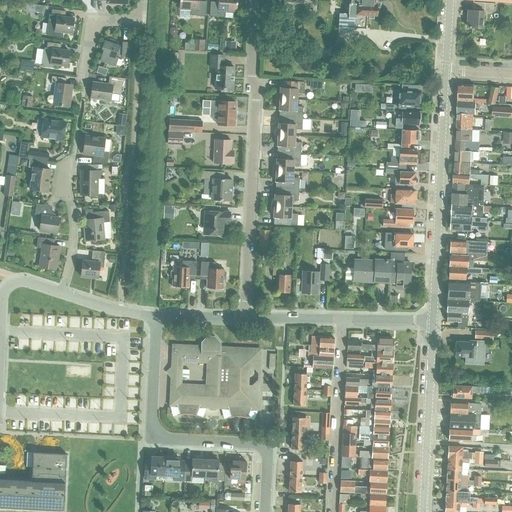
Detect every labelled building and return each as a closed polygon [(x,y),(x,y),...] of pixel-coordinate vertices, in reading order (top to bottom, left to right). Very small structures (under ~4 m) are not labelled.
[(179,0),(179,9),(191,9),(190,15),(206,16),(206,2),(198,1),(197,0),(179,0)] [(210,2),(210,17),(225,17),(225,12),(237,12),(237,0),(219,0),(219,2),(210,2)] [(283,0),(283,9),(291,9),(291,19),(303,19),(303,0),(283,0)] [(349,4),(348,14),(339,14),(338,30),(355,31),(355,29),(365,29),(366,15),(376,16),(377,14),(379,14),(379,8),(377,8),(377,0),(350,0),(351,4),(349,4)] [(494,13),(495,4),(474,3),(474,11),(470,11),(469,28),(484,29),(485,13),(494,13)] [(66,11),(64,11),(52,9),(51,15),(49,15),(47,34),(62,36),(63,32),(72,33),(74,18),(65,17),(66,11)] [(194,50),(205,51),(206,40),(195,39),(194,50)] [(100,61),(115,66),(119,54),(121,55),(121,57),(129,57),(129,42),(122,42),(122,47),(119,46),(104,41),(102,48),(103,49),(100,61)] [(42,66),(53,67),(53,64),(67,66),(69,52),(60,50),(61,44),(47,42),(46,48),(44,48),(42,66)] [(180,53),(170,53),(169,62),(179,63),(180,53)] [(215,89),(233,90),(234,67),(223,67),(224,55),(211,55),(210,68),(216,68),(215,89)] [(21,60),(20,69),(33,71),(34,62),(21,60)] [(56,83),(54,95),(51,95),(48,96),(47,99),(48,102),(50,103),(53,103),(53,105),(69,107),(72,85),(65,84),(66,78),(52,76),(51,82),(56,83)] [(91,98),(110,101),(111,93),(120,94),(124,78),(109,76),(108,85),(93,82),(91,98)] [(278,90),(276,99),(297,100),(297,93),(304,94),(304,82),(284,81),(283,88),(280,88),(280,91),(278,90)] [(459,84),(458,101),(476,102),(494,102),(494,104),(495,104),(500,88),(491,87),(488,100),(473,99),(474,85),(459,84)] [(386,111),(398,112),(398,108),(405,108),(405,107),(413,107),(413,106),(419,107),(420,92),(399,91),(398,102),(395,102),(395,105),(386,105),(386,111)] [(282,111),(282,117),(302,118),(303,107),(296,107),(297,100),(276,99),(278,108),(279,107),(279,110),(282,111)] [(210,101),(210,112),(218,112),(217,125),(235,126),(236,102),(219,101),(210,101)] [(473,114),(478,114),(478,110),(475,110),(476,102),(458,101),(457,113),(473,114)] [(511,116),(511,108),(494,107),(493,116),(511,116)] [(394,119),(389,119),(389,127),(401,128),(401,124),(419,125),(419,113),(402,112),(394,112),(394,119)] [(457,113),(457,128),(473,129),(473,114),(457,113)] [(305,115),(304,126),(312,127),(313,116),(305,115)] [(277,126),(274,135),(295,136),(295,129),(302,129),(302,118),(282,117),(282,124),(278,123),(278,127),(277,126)] [(65,122),(64,122),(44,119),(41,137),(63,140),(65,122)] [(169,131),(201,132),(202,121),(169,119),(169,131)] [(473,129),(457,128),(456,149),(474,150),(479,150),(479,144),(472,144),(473,129)] [(387,149),(399,149),(400,149),(401,149),(401,147),(409,148),(410,144),(417,144),(417,140),(419,140),(420,131),(402,130),(401,145),(387,144),(387,149)] [(168,144),(182,144),(182,132),(169,132),(168,144)] [(503,143),(511,144),(511,132),(504,132),(503,143)] [(280,146),(280,153),(301,154),(301,143),(295,142),(295,136),(274,135),(276,143),(277,143),(277,146),(280,146)] [(85,136),(84,141),(81,146),(84,148),(83,153),(90,155),(93,156),(93,163),(107,163),(109,153),(103,152),(105,138),(85,136)] [(233,163),(233,150),(230,150),(231,140),(214,140),(213,163),(230,164),(230,163),(233,163)] [(30,159),(48,162),(49,154),(28,151),(29,143),(20,141),(18,157),(30,159)] [(386,162),(386,168),(399,169),(406,170),(406,164),(416,164),(416,159),(419,159),(419,150),(401,149),(400,149),(399,149),(399,157),(391,156),(391,162),(386,162)] [(304,157),(311,158),(313,152),(305,150),(304,157)] [(456,151),(455,161),(471,163),(474,163),(474,160),(471,160),(471,152),(456,151)] [(273,169),(273,170),(293,171),(294,165),(300,165),(301,154),(280,153),(280,159),(276,159),(276,162),(275,162),(274,164),(274,165),(273,167),(273,169)] [(6,175),(4,194),(12,196),(15,176),(18,157),(18,156),(9,155),(6,175)] [(48,162),(30,159),(29,167),(33,168),(30,189),(47,192),(51,170),(47,169),(48,162)] [(455,161),(454,173),(470,174),(480,174),(480,171),(471,171),(471,163),(455,161)] [(82,164),(82,171),(81,170),(80,195),(98,196),(98,179),(102,179),(102,171),(98,171),(98,165),(82,164)] [(385,168),(385,174),(395,174),(394,184),(399,184),(401,184),(400,189),(412,190),(412,185),(415,185),(415,183),(417,182),(417,179),(416,178),(415,177),(415,176),(415,172),(408,172),(399,172),(399,169),(386,168),(385,168)] [(279,182),(278,189),(299,190),(299,178),(293,178),(293,171),(273,170),(274,179),(275,179),(275,182),(279,182)] [(233,193),(233,186),(231,186),(232,180),(216,179),(216,172),(201,171),(200,179),(212,180),(212,185),(210,186),(210,193),(212,194),(211,200),(231,201),(231,193),(233,193)] [(454,173),(454,183),(470,184),(470,174),(454,173)] [(489,175),(481,175),(480,185),(484,185),(488,186),(489,175)] [(454,183),(452,204),(468,205),(483,206),(484,185),(480,185),(475,185),(470,184),(454,183)] [(273,198),(271,206),(291,207),(292,200),(298,201),(299,190),(278,189),(278,195),(274,195),(274,198),(273,198)] [(413,190),(400,189),(396,189),(396,195),(390,194),(390,203),(414,204),(415,190),(413,190)] [(365,208),(382,208),(382,200),(365,199),(365,208)] [(52,208),(45,202),(43,205),(36,204),(34,217),(41,218),(39,231),(57,233),(59,218),(54,217),(54,215),(50,211),(52,208)] [(483,206),(468,205),(452,204),(452,216),(472,217),(481,218),(481,211),(483,211),(491,212),(491,206),(483,206)] [(291,207),(271,206),(272,215),(273,214),(273,218),(277,218),(276,225),(297,226),(298,214),(291,214),(291,207)] [(414,210),(412,210),(395,209),(395,220),(383,220),(382,227),(410,228),(410,223),(413,223),(414,210)] [(103,223),(109,222),(108,211),(93,212),(93,219),(85,220),(86,232),(85,232),(85,241),(104,239),(103,223)] [(230,213),(205,211),(204,235),(222,236),(223,223),(230,224),(230,213)] [(472,217),(452,216),(451,230),(472,231),(472,225),(477,226),(477,228),(480,231),(485,231),(488,229),(489,223),(487,223),(487,218),(481,218),(472,217)] [(336,221),(335,229),(343,230),(344,222),(336,221)] [(259,246),(268,246),(269,230),(260,230),(259,246)] [(394,250),(407,250),(407,247),(412,247),(412,234),(395,233),(394,250)] [(58,255),(59,247),(54,246),(54,239),(38,237),(36,248),(42,249),(39,267),(55,270),(57,255),(58,255)] [(450,241),(450,253),(465,253),(487,254),(487,242),(466,241),(450,241)] [(103,267),(105,252),(92,251),(91,261),(83,261),(81,277),(98,278),(99,267),(103,267)] [(390,261),(389,282),(395,283),(395,287),(397,289),(401,289),(402,288),(403,283),(410,283),(411,263),(404,263),(404,253),(391,253),(390,261)] [(449,258),(449,267),(467,268),(467,267),(472,268),(473,261),(486,261),(487,254),(467,253),(467,255),(451,255),(451,258),(449,258)] [(353,280),(389,282),(390,261),(375,260),(375,261),(354,260),(354,268),(346,268),(345,279),(353,279),(353,280)] [(173,267),(173,270),(171,270),(170,277),(173,277),(172,287),(177,287),(184,288),(184,287),(189,287),(189,275),(196,275),(197,261),(182,261),(182,267),(173,267)] [(207,288),(209,288),(212,289),(211,289),(218,289),(223,289),(223,280),(226,280),(226,273),(224,273),(224,269),(215,269),(215,262),(201,262),(200,276),(207,276),(207,288)] [(278,275),(277,288),(277,292),(289,292),(290,275),(283,275),(284,264),(273,264),(272,275),(278,275)] [(303,271),(302,288),(301,293),(317,294),(318,280),(328,280),(329,265),(321,264),(320,272),(303,271)] [(467,268),(449,267),(448,279),(465,280),(466,272),(490,273),(490,269),(472,268),(467,267),(467,268)] [(448,288),(447,301),(478,303),(478,288),(479,282),(448,281),(448,288)] [(478,303),(447,301),(446,321),(457,322),(457,327),(467,328),(468,306),(472,306),(472,305),(478,306),(478,303)] [(487,324),(488,317),(476,316),(475,323),(487,324)] [(308,356),(313,356),(333,357),(334,337),(312,336),(311,344),(314,344),(313,352),(308,352),(308,356)] [(236,417),(239,417),(241,417),(244,417),(246,418),(249,419),(249,418),(247,418),(251,409),(258,409),(259,389),(260,350),(221,348),(221,344),(215,337),(207,337),(201,342),(201,347),(173,346),(172,367),(171,367),(166,372),(170,377),(172,377),(170,405),(177,405),(179,414),(178,415),(180,415),(183,414),(185,414),(188,414),(190,414),(193,415),(195,416),(198,416),(196,415),(199,406),(206,407),(206,404),(221,405),(221,408),(228,408),(230,417),(229,417),(229,418),(231,417),(234,417),(236,417)] [(377,351),(393,352),(393,339),(377,338),(377,345),(361,344),(361,342),(348,341),(347,349),(361,350),(377,351)] [(453,352),(453,353),(455,354),(455,356),(466,357),(465,363),(482,364),(483,349),(479,348),(479,341),(469,341),(469,342),(465,342),(457,341),(457,343),(457,347),(455,347),(455,348),(455,349),(454,349),(453,350),(453,351),(453,352)] [(364,362),(392,364),(393,352),(377,351),(377,357),(365,357),(365,358),(359,358),(359,355),(347,354),(347,361),(363,362),(364,362)] [(333,357),(313,356),(312,364),(304,363),(304,368),(332,369),(333,357)] [(104,370),(113,371),(114,363),(104,362),(104,370)] [(375,375),(391,376),(392,364),(364,362),(364,368),(375,368),(375,375)] [(295,373),(294,389),(305,390),(306,381),(309,381),(309,377),(306,377),(306,374),(295,373)] [(373,387),(391,388),(391,376),(375,375),(374,380),(359,379),(359,378),(346,378),(345,386),(358,387),(369,387),(373,387)] [(493,387),(487,387),(453,385),(453,390),(451,390),(451,395),(453,396),(452,398),(471,399),(472,392),(487,393),(487,392),(493,392),(493,387)] [(345,386),(345,398),(357,398),(358,387),(345,386)] [(373,387),(369,387),(368,399),(372,399),(375,399),(390,400),(391,388),(373,387)] [(305,390),(294,389),(293,406),(305,406),(305,390)] [(372,404),(370,404),(370,411),(389,412),(390,400),(375,399),(372,399),(372,404)] [(493,412),(493,400),(483,400),(483,417),(502,416),(502,412),(493,412)] [(480,404),(451,402),(449,428),(479,429),(480,404)] [(317,416),(330,417),(330,410),(318,409),(317,416)] [(365,418),(389,420),(389,412),(370,411),(365,411),(365,418)] [(292,418),(292,434),(303,434),(307,435),(308,422),(304,422),(304,418),(292,418)] [(368,427),(389,428),(389,420),(365,418),(359,418),(359,422),(364,423),(363,426),(368,427)] [(343,425),(343,433),(355,434),(357,434),(357,426),(352,426),(343,425)] [(358,426),(358,434),(359,434),(388,435),(389,428),(368,427),(358,426)] [(479,429),(449,428),(449,440),(470,442),(471,435),(479,435),(479,429)] [(355,434),(343,433),(342,445),(355,445),(355,434)] [(303,434),(292,434),(291,449),(303,450),(303,434)] [(372,440),(372,446),(388,447),(388,435),(359,434),(358,440),(372,440)] [(230,444),(230,453),(241,454),(241,445),(230,444)] [(341,456),(355,457),(355,445),(342,445),(341,456)] [(359,457),(369,458),(387,459),(388,447),(372,446),(371,452),(359,451),(359,457)] [(448,446),(448,458),(469,459),(474,459),(482,460),(482,455),(482,454),(475,453),(470,453),(462,452),(462,447),(448,446)] [(66,454),(64,454),(33,452),(31,482),(0,480),(0,507),(64,510),(66,454)] [(341,456),(341,467),(350,468),(351,457),(341,456)] [(155,476),(164,476),(165,459),(151,458),(151,463),(145,462),(145,480),(155,480),(155,476)] [(369,458),(368,470),(386,471),(387,459),(369,458)] [(468,464),(481,464),(482,460),(474,459),(448,458),(447,468),(468,470),(468,464)] [(184,482),(184,479),(185,462),(179,462),(179,459),(165,459),(164,476),(173,476),(173,481),(184,482)] [(192,478),(205,478),(205,460),(192,460),(192,463),(185,462),(184,479),(191,480),(192,478)] [(217,481),(224,481),(225,464),(218,464),(219,461),(205,460),(205,478),(217,479),(217,481)] [(225,464),(224,481),(224,486),(231,486),(231,479),(238,480),(238,484),(245,484),(246,462),(232,462),(232,464),(225,464)] [(290,462),(289,477),(301,477),(302,462),(290,462)] [(447,468),(446,479),(467,481),(468,470),(447,468)] [(368,482),(370,482),(386,482),(386,471),(368,470),(358,469),(358,475),(369,476),(368,482)] [(301,477),(289,477),(289,492),(301,493),(301,477)] [(446,479),(446,491),(460,491),(460,485),(467,486),(467,481),(446,479)] [(340,492),(360,493),(385,495),(386,482),(370,482),(369,490),(367,490),(367,487),(354,487),(355,481),(345,481),(340,481),(340,492)] [(446,491),(445,502),(466,503),(477,503),(478,498),(469,497),(469,492),(460,491),(446,491)] [(245,493),(230,492),(230,501),(245,502),(245,493)] [(369,498),(368,506),(384,506),(385,495),(360,493),(360,498),(369,498)] [(339,494),(339,504),(344,504),(349,504),(350,495),(339,494)] [(466,503),(445,502),(444,511),(458,511),(459,507),(466,508),(466,503)]
